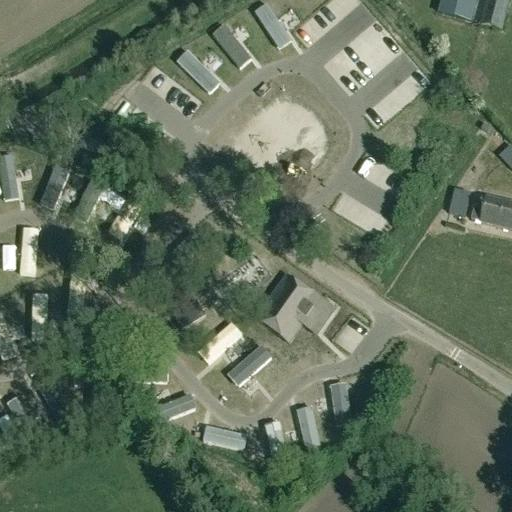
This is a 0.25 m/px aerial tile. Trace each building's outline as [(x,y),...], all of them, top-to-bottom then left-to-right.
[(286,0),(268,0),(288,36),(302,29),(286,0)] [(440,0),(437,14),(480,25),(486,0),(440,0)] [(486,0),(480,25),(479,27),(502,32),(509,2),(507,1),(507,0),(486,0)] [(242,11),(228,19),(249,57),(263,49),(242,11)] [(347,91),(364,72),(329,40),(312,58),(347,91)] [(415,57),(403,72),(421,85),(432,70),(415,57)] [(168,62),(161,76),(201,95),(208,80),(168,62)] [(458,96),(452,89),(445,96),(451,103),(458,96)] [(34,146),(24,189),(39,192),(50,150),(34,146)] [(346,146),(330,170),(348,181),(364,158),(346,146)] [(511,149),(511,148),(499,159),(511,172),(511,149)] [(71,155),(59,197),(74,201),(86,159),(71,155)] [(142,174),(118,211),(131,219),(155,183),(142,174)] [(464,219),(469,196),(454,192),(449,215),(464,219)] [(481,224),(480,225),(511,233),(511,232),(511,205),(486,200),(484,212),(474,209),(471,222),(481,224)] [(176,211),(159,251),(174,258),(191,217),(176,211)] [(20,222),(4,223),(4,267),(20,267),(20,222)] [(51,230),(37,239),(61,276),(74,268),(51,230)] [(255,321),(289,345),(302,327),(315,337),(333,311),(286,278),(276,292),(269,287),(279,273),(252,254),(233,280),(231,278),(223,288),(235,297),(240,290),(253,299),(256,294),(268,302),(255,321)] [(37,303),(11,339),(24,349),(50,313),(37,303)] [(201,303),(194,307),(174,319),(183,334),(210,319),(201,303)] [(240,326),(214,362),(227,371),(253,336),(240,326)] [(268,344),(242,380),(255,390),(281,354),(268,344)] [(98,369),(84,377),(106,415),(120,407),(98,369)] [(73,384),(59,392),(81,430),(95,422),(73,384)] [(308,394),(296,404),(325,437),(337,427),(308,394)] [(233,404),(247,425),(257,418),(243,397),(233,404)] [(45,399),(31,407),(53,446),(67,437),(45,399)] [(174,403),(158,407),(169,450),(185,446),(174,403)] [(15,417),(1,425),(24,463),(38,455),(15,417)] [(289,422),(277,432),(305,466),(317,456),(289,422)] [(198,424),(194,440),(237,450),(241,434),(198,424)] [(268,450),(256,461),(286,493),(298,482),(268,450)] [(0,457),(0,477),(9,472),(0,457)]
